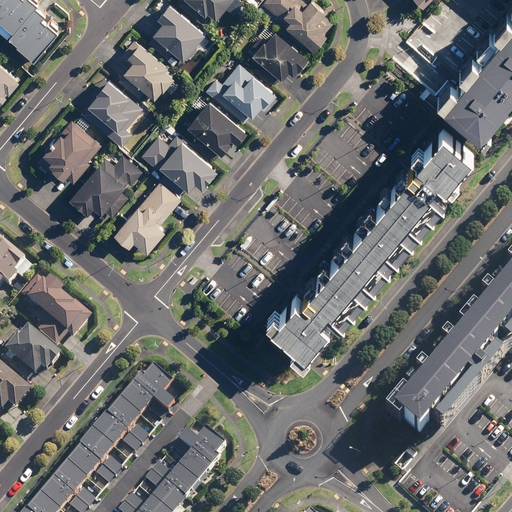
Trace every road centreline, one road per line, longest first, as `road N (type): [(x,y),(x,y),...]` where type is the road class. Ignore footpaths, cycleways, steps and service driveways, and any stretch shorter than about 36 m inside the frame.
road 1 (residential): [(145,309),(353,58),(363,25),(355,0)]
road 2 (tertiary): [(307,410),(511,165)]
road 3 (tertiary): [(511,212),(328,425)]
road 4 (residential): [(0,487),(145,309)]
road 5 (residential): [(0,185),(145,309)]
road 6 (residential): [(101,511),(219,371)]
road 7 (residential): [(0,150),(110,16)]
